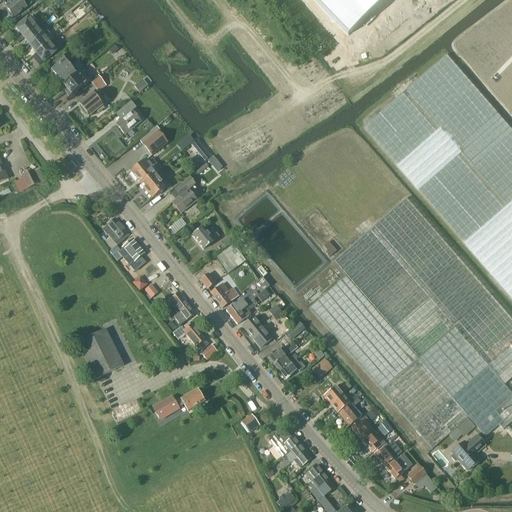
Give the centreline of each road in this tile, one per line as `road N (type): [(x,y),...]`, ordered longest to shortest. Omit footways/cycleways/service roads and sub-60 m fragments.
road 1 (tertiary): [(382,511),(99,178)]
road 2 (tertiary): [(99,178),(0,56)]
road 3 (residential): [(0,98),(72,188),(99,178)]
